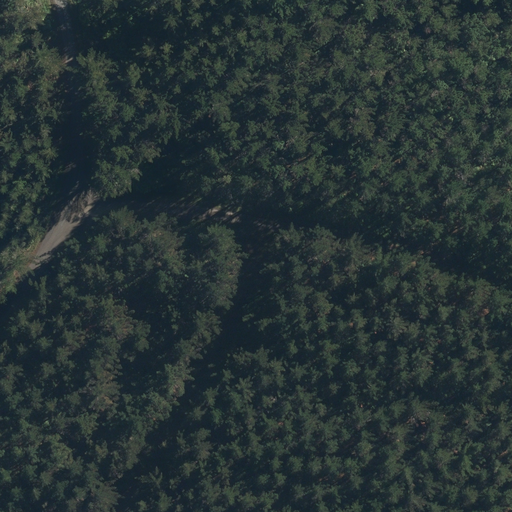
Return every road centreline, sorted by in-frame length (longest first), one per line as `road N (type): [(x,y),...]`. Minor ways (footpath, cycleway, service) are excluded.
road 1 (track): [(511,305),(329,235),(69,203)]
road 2 (track): [(0,316),(44,259),(69,203),(73,52),(59,0)]
